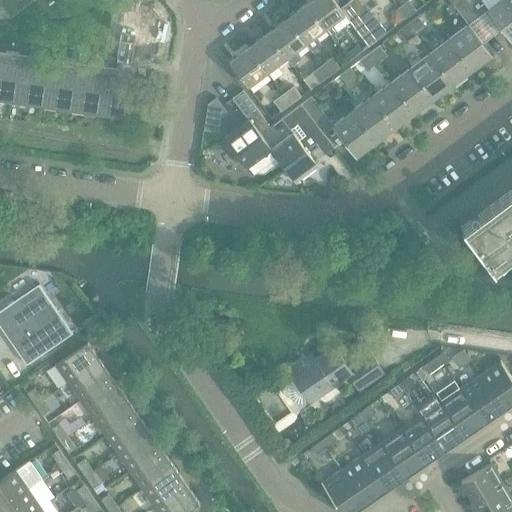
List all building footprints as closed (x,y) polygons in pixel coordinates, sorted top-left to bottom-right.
[(333,0),(312,0),(306,5),(324,29),(329,36),(337,29),(332,23),(343,14),(368,47),(377,40),(348,2),(340,9),(333,0)] [(351,0),(348,2),(377,40),(386,33),(368,9),(377,3),(374,0),(351,0)] [(407,0),(396,8),(403,18),(415,9),(408,0),(407,0)] [(464,0),(448,0),(468,25),(469,27),(479,19),(464,0)] [(464,0),(479,19),(489,12),(509,39),(511,36),(511,2),(510,0),(464,0)] [(306,5),(287,19),(304,43),(310,50),(319,43),(314,36),(324,29),(306,5)] [(392,12),(391,18),(394,23),(402,17),(396,9),(392,12)] [(425,26),(417,16),(407,24),(415,34),(425,26)] [(287,19),(267,34),(285,57),(291,65),(300,58),(294,51),(304,43),(287,19)] [(397,31),(405,42),(415,34),(407,24),(397,31)] [(467,25),(448,39),(470,68),(472,71),(485,61),(483,58),(489,54),(489,53),(469,27),(468,25),(467,25)] [(267,34),(248,48),(266,72),(272,79),(281,72),(275,65),(285,57),(267,34)] [(448,39),(429,54),(431,57),(451,82),(470,68),(448,39)] [(130,61),(132,46),(118,44),(116,59),(130,61)] [(387,55),(379,45),(368,53),(376,63),(387,55)] [(248,48),(229,62),(247,86),(266,72),(248,48)] [(0,98),(123,116),(129,70),(114,68),(113,75),(99,73),(100,66),(86,64),(85,71),(71,69),(72,62),(58,60),(57,67),(43,65),(44,58),(31,56),(30,63),(16,61),(17,54),(4,52),(3,59),(0,58),(0,98)] [(358,60),(366,71),(376,63),(368,53),(358,60)] [(429,54),(410,69),(431,97),(451,82),(431,57),(429,54)] [(339,68),(331,58),(321,65),(329,76),(339,68)] [(311,73),(319,84),(329,76),(321,65),(311,73)] [(356,77),(349,67),(338,75),(345,85),(356,77)] [(410,69),(391,83),(412,112),(431,97),(410,69)] [(391,83),(372,97),(393,126),(412,112),(391,83)] [(301,97),(293,86),(283,94),(291,105),(301,97)] [(248,119),(226,136),(254,173),(264,174),(280,162),(268,146),(260,135),(252,125),(263,117),(243,91),(232,99),(248,119)] [(272,102),(280,112),(291,105),(283,94),(272,102)] [(311,96),(301,104),(317,125),(324,134),(333,127),(355,155),(374,140),(353,112),(334,126),(311,96)] [(208,103),(204,129),(218,131),(220,117),(227,112),(216,97),(208,103)] [(372,97),(353,112),(374,140),(393,126),(372,97)] [(288,130),(268,146),(280,162),(289,174),(312,157),(306,150),(303,146),(321,132),(301,104),(280,119),(288,130)] [(263,117),(252,125),(260,135),(270,127),(263,117)] [(511,195),(462,233),(486,264),(511,244),(511,195)] [(14,299),(0,308),(0,325),(13,345),(16,343),(28,361),(71,333),(45,294),(22,310),(14,299)] [(98,310),(81,322),(88,332),(106,320),(98,310)] [(87,341),(55,363),(68,381),(100,359),(87,341)] [(288,371),(293,377),(291,379),(289,381),(288,383),(287,385),(286,388),(286,390),(286,392),(287,394),(288,396),(289,398),(291,400),(293,402),(296,403),(297,403),(299,404),(302,404),(303,404),(306,403),(307,402),(309,401),(349,374),(359,390),(383,373),(370,354),(349,368),(334,346),(310,363),(307,359),(288,371)] [(449,358),(444,351),(432,359),(437,366),(449,358)] [(68,381),(80,399),(112,377),(100,359),(68,381)] [(423,366),(428,373),(437,366),(432,359),(423,366)] [(511,402),(511,379),(500,361),(479,375),(503,408),(511,402)] [(415,382),(410,375),(398,384),(403,391),(415,382)] [(479,375),(460,388),(483,422),(503,408),(479,375)] [(80,399),(93,417),(124,395),(112,377),(80,399)] [(454,380),(434,393),(440,402),(463,435),(483,422),(460,388),(454,380)] [(389,390),(394,397),(403,391),(398,384),(389,390)] [(34,388),(27,393),(35,404),(42,399),(34,388)] [(93,417),(105,434),(137,413),(124,395),(93,417)] [(43,417),(51,412),(42,399),(35,404),(43,417)] [(431,407),(420,415),(431,432),(443,449),(463,435),(440,402),(431,407)] [(376,411),(371,404),(359,412),(364,419),(376,411)] [(350,418),(355,425),(364,419),(359,412),(350,418)] [(105,434),(117,452),(149,430),(137,413),(105,434)] [(65,417),(58,422),(59,424),(66,435),(85,422),(80,415),(69,423),(65,417)] [(420,415),(400,429),(423,462),(431,457),(443,449),(431,432),(420,415)] [(59,424),(52,429),(59,440),(66,435),(59,424)] [(400,429),(380,442),(403,476),(423,462),(400,429)] [(149,430),(117,452),(129,470),(161,448),(149,430)] [(336,440),(331,433),(320,440),(326,448),(336,440)] [(68,452),(75,447),(66,435),(59,440),(68,452)] [(320,440),(310,448),(315,455),(326,448),(320,440)] [(380,442),(360,456),(383,489),(403,476),(380,442)] [(129,470),(142,488),(174,466),(161,448),(129,470)] [(58,450),(51,455),(58,466),(66,461),(58,450)] [(360,456),(340,469),(363,503),(383,489),(360,456)] [(83,458),(76,464),(84,475),(92,470),(83,458)] [(29,460),(15,469),(0,479),(0,506),(41,478),(29,460)] [(67,478),(74,473),(66,461),(58,466),(67,478)] [(491,465),(461,483),(472,501),(502,483),(491,465)] [(142,488),(154,506),(186,484),(174,466),(142,488)] [(320,483),(339,511),(349,511),(363,503),(340,469),(320,483)] [(92,488),(100,482),(92,470),(84,475),(92,488)] [(50,498),(54,495),(41,478),(0,506),(0,511),(30,511),(50,498)] [(100,482),(92,488),(96,493),(104,488),(100,482)] [(511,500),(502,483),(472,501),(478,511),(492,511),(511,500)] [(158,511),(184,511),(198,502),(186,484),(154,506),(158,511)] [(82,485),(75,490),(83,501),(91,496),(82,485)] [(109,493),(100,499),(108,511),(117,505),(109,493)] [(90,511),(93,511),(99,508),(91,496),(83,501),(90,511)] [(30,511),(59,511),(50,498),(30,511)] [(511,511),(511,500),(492,511),(511,511)]
